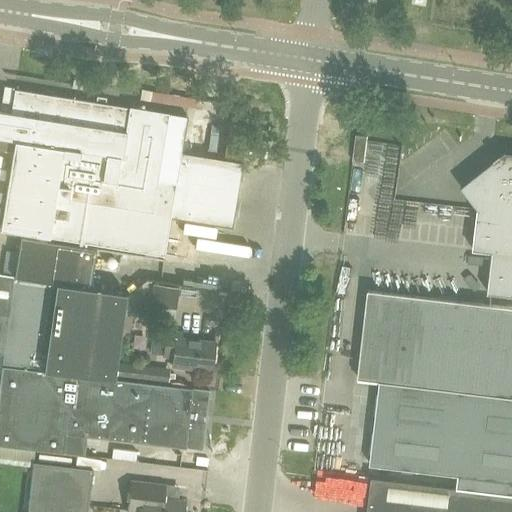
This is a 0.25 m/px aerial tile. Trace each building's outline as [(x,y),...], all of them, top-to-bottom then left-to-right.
[(0,138),(14,140),(0,228),(36,235),(35,239),(46,241),(46,236),(163,255),(170,217),(232,227),(241,170),(242,162),(241,162),(241,161),(223,158),(180,151),(175,182),(157,180),(168,112),(128,106),(128,107),(105,104),(106,98),(96,96),(95,102),(14,89),(10,113),(0,111),(0,138)] [(223,158),(241,161),(247,125),(229,122),(223,158)] [(356,135),(353,161),(365,163),(368,136),(356,135)] [(494,253),(489,293),(511,296),(511,151),(506,150),(460,185),(478,209),(473,250),(494,253)] [(1,354),(0,362),(0,364),(40,370),(69,373),(113,379),(125,294),(88,289),(89,284),(91,268),(94,249),(46,241),(35,239),(18,236),(16,252),(12,276),(7,316),(1,353),(1,354)] [(0,274),(0,315),(7,316),(12,276),(0,274)] [(149,307),(176,312),(180,289),(153,284),(149,307)] [(511,306),(371,290),(360,377),(382,380),(511,395),(511,306)] [(147,296),(130,293),(126,314),(144,316),(147,296)] [(171,355),(170,365),(210,369),(213,342),(179,338),(179,333),(165,331),(162,354),(171,355)] [(0,446),(63,454),(65,434),(86,436),(201,450),(207,390),(167,385),(117,379),(113,379),(69,373),(40,370),(0,364),(0,446)] [(118,367),(117,379),(167,385),(169,373),(118,367)] [(511,395),(382,380),(373,464),(459,474),(457,487),(511,493),(511,395)] [(86,511),(91,469),(32,462),(25,511),(86,511)] [(372,477),(368,511),(511,511),(511,493),(457,487),(372,477)] [(131,481),(127,511),(180,511),(182,501),(177,501),(159,499),(161,485),(131,481)]
